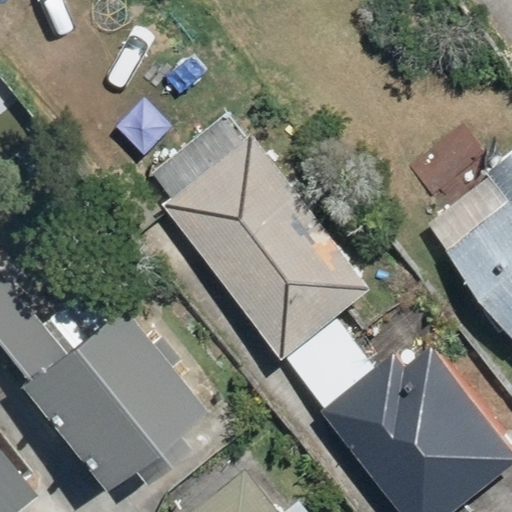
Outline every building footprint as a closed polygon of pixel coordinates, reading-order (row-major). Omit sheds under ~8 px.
[(496,157),(466,121),(411,167),(441,203),(496,157)] [(251,133),(160,207),(283,358),(374,284),(251,133)] [(511,189),(511,195),(454,241),(511,313),(511,150),(493,166),(511,189)] [(0,334),(30,372),(22,378),(104,480),(207,398),(125,296),(65,344),(0,263),(0,334)] [(395,352),(322,412),(402,511),(454,511),(511,465),(511,441),(434,346),(407,367),(395,352)] [(0,511),(11,511),(6,506),(36,481),(0,437),(0,511)] [(298,511),(257,461),(192,511),(298,511)]
